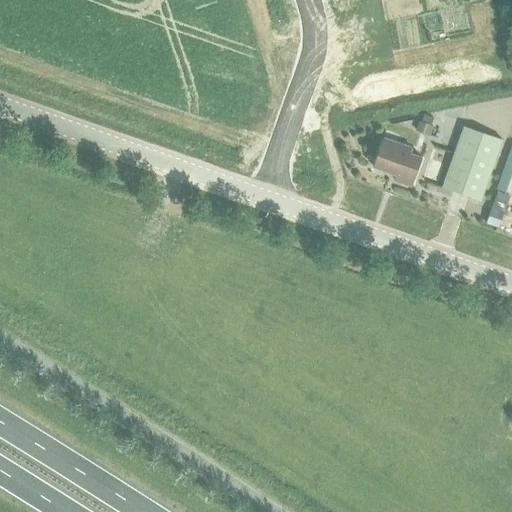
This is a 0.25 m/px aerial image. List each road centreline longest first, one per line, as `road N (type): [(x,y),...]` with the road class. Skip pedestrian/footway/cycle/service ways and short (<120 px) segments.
road 1 (unclassified): [(271,511),(0,344)]
road 2 (unclassified): [(262,198),(0,106)]
road 3 (residential): [(511,286),(262,198)]
road 4 (track): [(307,0),(310,55),(262,198)]
road 5 (trunk): [(138,511),(0,426)]
